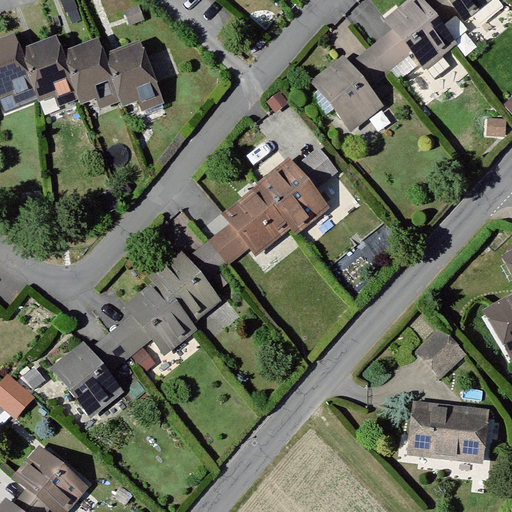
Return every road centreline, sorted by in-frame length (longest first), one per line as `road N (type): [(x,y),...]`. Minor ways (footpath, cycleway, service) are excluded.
road 1 (residential): [(0,245),(58,288),(81,282),(327,0)]
road 2 (residential): [(509,170),(299,405)]
road 3 (unclassified): [(299,405),(210,511)]
road 4 (unknown): [(320,381),(378,400),(449,398)]
